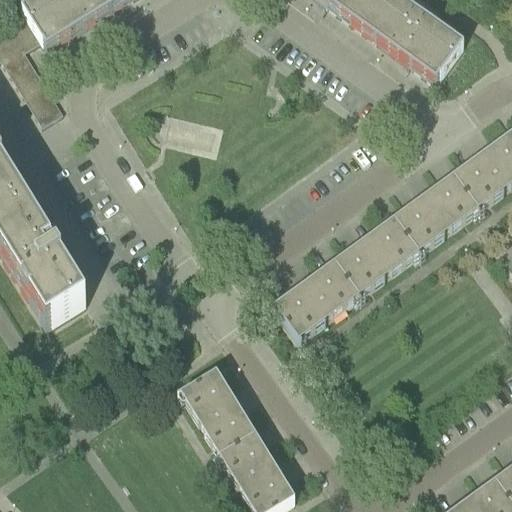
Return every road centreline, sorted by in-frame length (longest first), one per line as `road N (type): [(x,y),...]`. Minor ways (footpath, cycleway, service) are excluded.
road 1 (residential): [(206,308),(440,135)]
road 2 (residential): [(358,511),(206,308)]
road 3 (residential): [(256,0),(440,135)]
road 4 (residential): [(206,308),(87,131)]
road 5 (residential): [(87,131),(79,104),(86,72),(197,0)]
road 6 (residential): [(121,321),(26,164)]
road 7 (residential): [(389,511),(511,422)]
